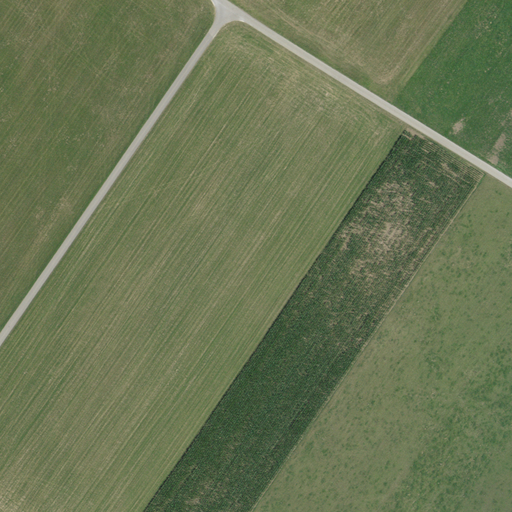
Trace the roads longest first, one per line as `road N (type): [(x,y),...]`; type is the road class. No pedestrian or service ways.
road 1 (track): [(0,341),(232,3)]
road 2 (unclassified): [(226,0),(511,186)]
